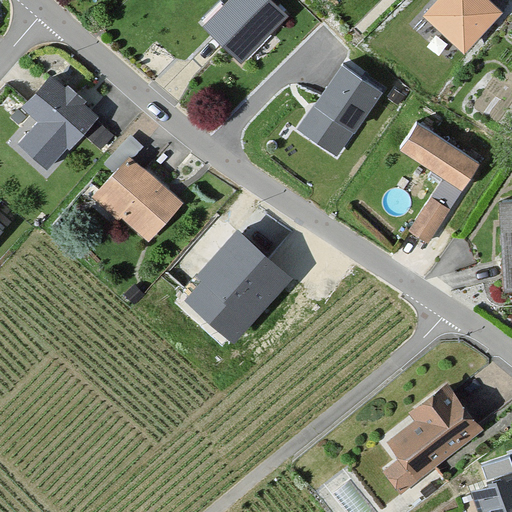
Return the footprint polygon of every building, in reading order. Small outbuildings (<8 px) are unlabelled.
[(274,0),(233,0),(209,24),(242,58),(288,13),(274,0)] [(486,0),(439,0),(425,15),(465,49),(501,14),(486,0)] [(382,89),(344,64),(300,129),(337,154),(382,89)] [(53,75),(25,106),(42,121),(21,143),(49,169),(83,132),(95,119),(97,117),(53,75)] [(113,135),(95,119),(83,132),(101,149),(113,135)] [(480,161),(417,121),(401,146),(446,175),(463,186),(470,176),(480,161)] [(121,216),(151,242),(186,204),(130,155),(93,197),(118,219),(121,216)] [(449,207),(433,196),(413,226),(428,236),(449,207)] [(240,219),(180,286),(234,335),(294,268),(240,219)] [(137,301),(144,294),(134,284),(127,292),(137,301)] [(416,418),(390,438),(402,455),(385,467),(401,488),(482,427),(448,381),(412,408),(416,418)] [(511,466),(509,458),(482,466),(486,479),(511,470),(511,466)] [(511,511),(511,477),(472,491),(477,506),(466,509),(466,511),(511,511)]
